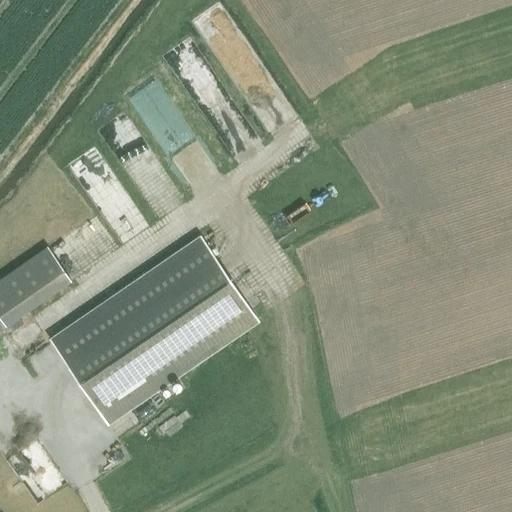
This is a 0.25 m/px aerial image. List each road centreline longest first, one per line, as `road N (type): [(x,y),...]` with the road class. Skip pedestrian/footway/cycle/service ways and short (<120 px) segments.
road 1 (track): [(293,446),(299,422),(272,275),(204,210),(302,138)]
road 2 (track): [(204,210),(0,349)]
road 3 (track): [(331,511),(293,446),(171,511)]
road 4 (track): [(0,353),(98,511)]
